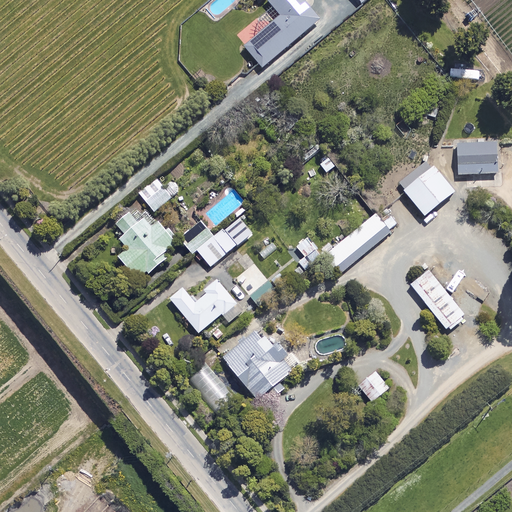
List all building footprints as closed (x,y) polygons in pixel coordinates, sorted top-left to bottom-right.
[(281,18),(245,49),(263,70),(320,21),(301,0),(267,0),(267,1),(281,18)] [(497,144),(457,144),(458,177),(498,176),(497,144)] [(335,168),(324,155),(318,161),(328,173),(335,168)] [(398,185),(424,217),(453,194),(427,162),(398,185)] [(169,185),(146,203),(154,214),(176,196),(178,191),(176,186),(173,185),(169,185)] [(338,277),(391,234),(389,232),(397,225),(391,219),(383,225),(375,216),(323,259),(338,277)] [(147,274),(148,276),(168,260),(164,255),(175,246),(157,226),(152,230),(144,221),(120,242),(128,251),(119,259),(139,281),(147,274)] [(191,254),(212,236),(201,223),(179,240),(191,254)] [(200,261),(203,258),(211,268),(237,247),(223,230),(198,252),(200,255),(197,257),(200,261)] [(305,237),(295,245),(305,258),(298,263),(305,271),(321,258),(305,237)] [(463,321),(461,318),(463,316),(428,272),(410,286),(445,330),(448,328),(451,331),(463,321)] [(287,283),(278,273),(250,297),(259,307),(287,283)] [(170,299),(198,335),(223,316),(229,324),(243,314),(217,282),(204,292),(207,296),(200,301),(195,295),(190,298),(183,290),(170,299)] [(258,402),(292,373),(283,362),(287,359),(268,336),(260,343),(252,333),(222,359),(258,402)] [(390,390),(374,372),(359,386),(374,404),(390,390)]
